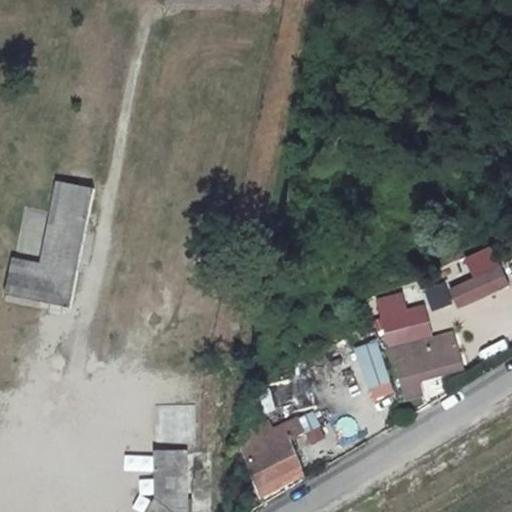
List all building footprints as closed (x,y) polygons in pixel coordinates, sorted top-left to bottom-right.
[(11,255),(3,290),(66,304),(92,185),(57,178),(38,262),(11,255)] [(460,309),(504,295),(495,265),(450,280),(460,309)] [(445,377),(468,372),(458,331),(434,337),(427,305),(409,310),(405,293),(378,299),(404,403),(449,392),(445,377)] [(400,409),(378,341),(358,347),(380,415),(400,409)] [(240,450),(248,463),(264,490),(308,464),(285,425),(267,435),(265,430),(256,435),(259,440),(240,450)] [(195,511),(200,441),(165,439),(159,496),(147,511),(195,511)]
